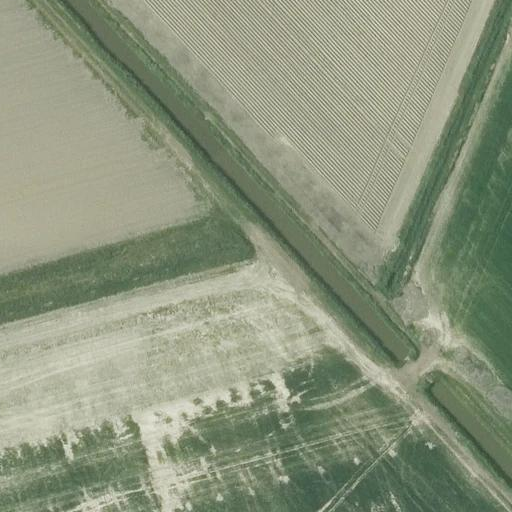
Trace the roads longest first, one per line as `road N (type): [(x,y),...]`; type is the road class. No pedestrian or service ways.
road 1 (track): [(0,300),(71,282),(131,290),(259,262),(283,271),(370,368),(405,380),(431,368)]
road 2 (track): [(259,262),(263,248),(250,227),(41,0)]
